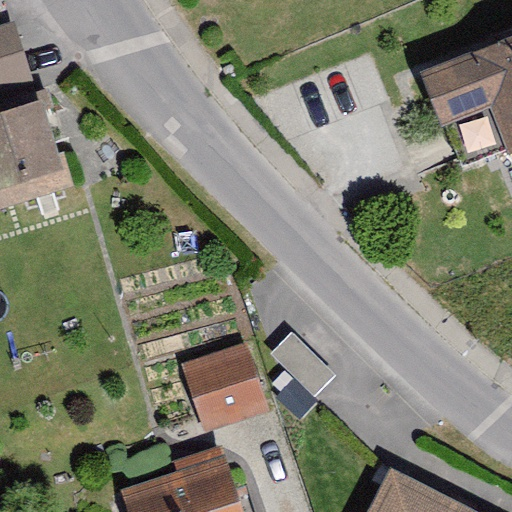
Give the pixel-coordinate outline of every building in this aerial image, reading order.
[(12,22),(0,23),(0,79),(21,76),(12,22)] [(511,24),(467,40),(504,143),(511,140),(511,24)] [(41,105),(0,117),(0,217),(70,196),(41,105)] [(248,353),(188,373),(207,430),(267,410),(248,353)] [(238,511),(223,467),(124,501),(127,511),(238,511)] [(458,511),(393,479),(376,511),(458,511)]
